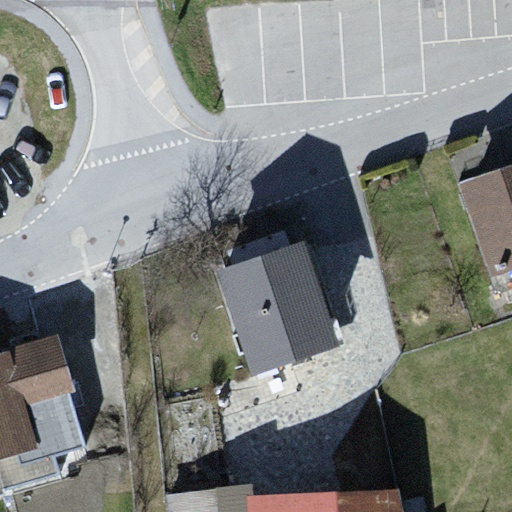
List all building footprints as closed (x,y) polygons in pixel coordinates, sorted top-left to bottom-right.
[(511,160),(466,175),(497,272),(511,267),(511,160)] [(315,243),(224,268),(249,357),(340,331),(315,243)] [(67,381),(57,345),(0,360),(0,458),(39,447),(23,393),(67,381)] [(39,447),(0,458),(0,492),(60,476),(53,451),(84,442),(67,381),(23,393),(39,447)] [(170,511),(257,511),(259,488),(170,504),(170,511)] [(398,511),(399,493),(259,488),(257,511),(398,511)]
